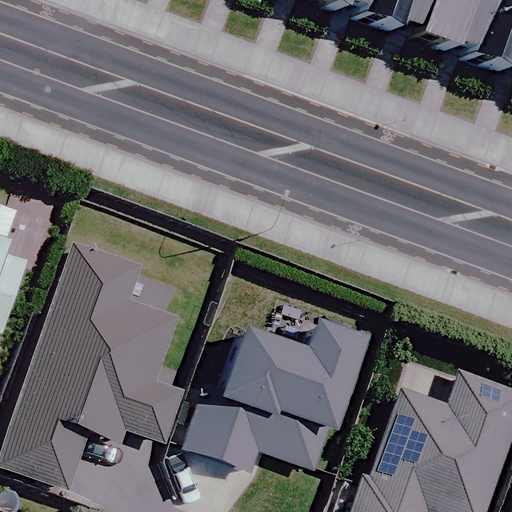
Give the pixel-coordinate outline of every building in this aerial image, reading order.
[(340,0),(305,0),(337,11),(340,0)] [(406,0),(340,0),(337,11),(395,32),(406,0)] [(467,0),(406,0),(395,32),(449,51),(467,0)] [(511,50),(511,0),(467,0),(449,51),(505,72),(511,50)] [(0,265),(0,220),(2,215),(0,214),(0,301),(11,270),(0,265)] [(132,272),(65,248),(0,425),(0,480),(56,500),(64,477),(97,489),(116,438),(148,450),(169,393),(143,384),(166,322),(120,306),(132,272)] [(351,335),(275,309),(262,347),(227,335),(203,405),(194,401),(174,457),(238,479),(245,458),(301,477),(351,335)] [(474,511),(511,414),(511,401),(450,377),(435,415),(388,397),(343,511),(474,511)]
